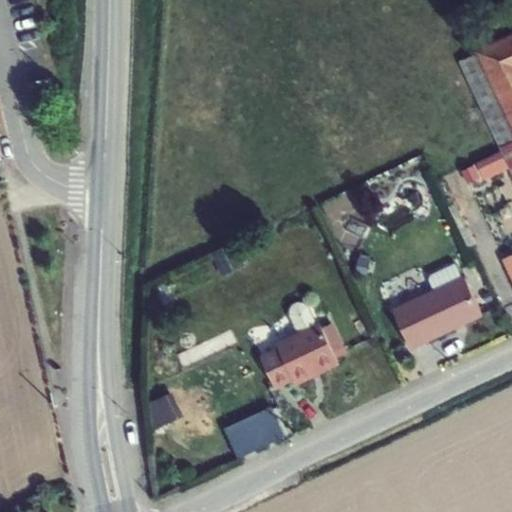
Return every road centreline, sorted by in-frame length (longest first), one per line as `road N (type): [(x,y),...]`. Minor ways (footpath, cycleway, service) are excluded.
road 1 (unclassified): [(191,511),(511,359)]
road 2 (primary): [(132,511),(110,400),(101,268)]
road 3 (primary): [(101,268),(89,413),(104,511)]
road 4 (residential): [(0,44),(34,164),(64,185),(104,193)]
road 5 (primary): [(104,193),(110,0)]
